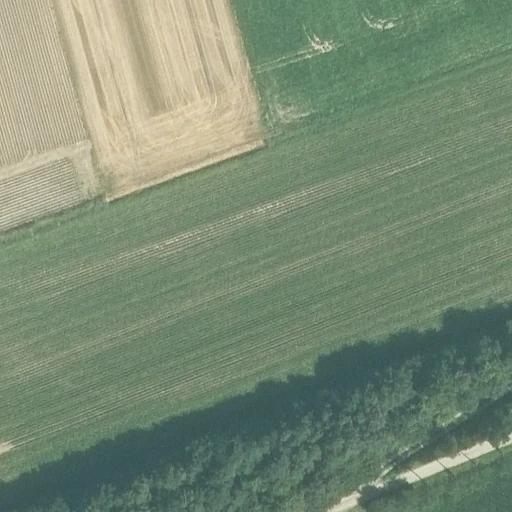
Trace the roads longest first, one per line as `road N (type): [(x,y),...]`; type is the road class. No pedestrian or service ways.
road 1 (track): [(345,503),(511,376)]
road 2 (unclassified): [(323,511),(511,437)]
